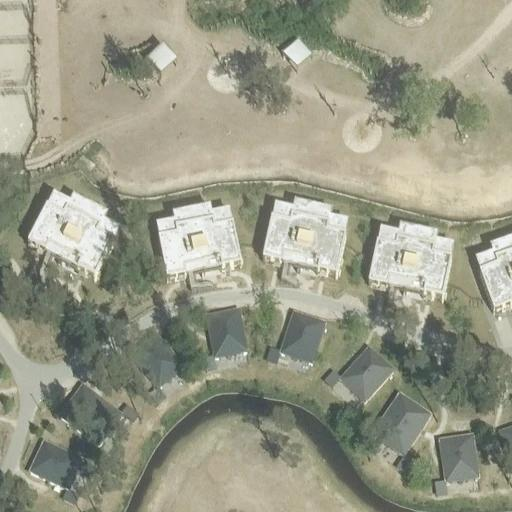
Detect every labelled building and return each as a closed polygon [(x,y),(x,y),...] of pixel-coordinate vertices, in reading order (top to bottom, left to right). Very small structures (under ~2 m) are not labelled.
[(48,212),(29,249),(47,258),(50,252),(82,269),(78,275),(96,284),(115,247),(99,239),(102,233),(67,215),(64,221),(48,212)] [(273,224),(264,264),(284,269),(285,262),(320,270),(319,277),(338,281),(347,241),(329,237),(331,230),(293,221),(291,228),(273,224)] [(178,241),(160,244),(168,285),(188,281),(186,274),(221,267),(223,274),(242,270),(234,229),(216,233),(215,226),(176,234),(178,241)] [(379,248),(370,289),(390,293),(391,286),(427,294),(425,300),(445,304),(453,264),(435,260),(436,254),(398,246),(397,252),(379,248)] [(499,272),(482,278),(496,317),(511,310),(511,259),(496,265),(499,272)] [(247,355),(239,313),(207,319),(215,361),(247,355)] [(312,366),(325,326),(294,316),(281,356),(312,366)] [(184,370),(156,338),(131,359),(159,391),(184,370)] [(365,405),(394,373),(369,351),(341,383),(365,405)] [(122,418),(83,389),(60,419),(99,448),(122,418)] [(404,459),(431,418),(400,397),(372,438),(404,459)] [(511,430),(500,435),(511,467),(511,430)] [(479,481),(472,439),(440,443),(446,486),(479,481)] [(83,463),(44,445),(30,475),(69,493),(83,463)]
